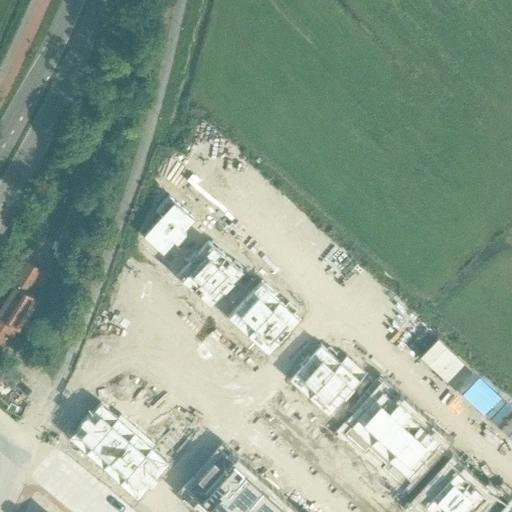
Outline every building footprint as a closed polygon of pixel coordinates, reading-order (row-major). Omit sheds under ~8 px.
[(58,148),(51,145),(43,163),(49,166),(58,148)] [(160,216),(142,236),(163,255),(174,243),(177,246),(187,234),(185,231),(195,219),(168,194),(154,210),(160,216)] [(71,204),(53,256),(71,262),(88,214),(90,211),(71,204)] [(187,263),(176,275),(193,291),(226,255),(219,249),(220,247),(212,240),(210,241),(208,239),(197,252),(194,250),(185,261),(187,263)] [(226,255),(193,291),(211,307),(222,294),(225,296),(234,286),(232,284),(244,271),(241,269),(243,268),(234,260),(233,261),(226,255)] [(0,350),(9,341),(14,331),(17,332),(37,301),(26,294),(39,273),(28,265),(13,288),(15,289),(5,304),(3,302),(0,305),(0,350)] [(262,280),(227,318),(247,337),(280,301),(274,295),(276,293),(262,280)] [(142,282),(134,291),(140,297),(149,288),(142,282)] [(149,288),(140,297),(147,303),(156,294),(149,288)] [(280,301),(247,337),(268,355),(277,344),(278,345),(284,339),(289,333),(288,332),(300,319),(294,314),(297,310),(288,302),(285,305),(280,301)] [(194,329),(186,338),(193,344),(201,335),(194,329)] [(201,335),(193,344),(199,350),(208,341),(201,335)] [(299,367),(288,379),(308,398),(341,361),(340,361),(336,358),(336,353),(330,347),(326,348),(321,343),(310,355),(307,353),(297,365),(299,367)] [(341,361),(308,398),(329,416),(343,400),(346,402),(355,391),(353,389),(367,374),(346,354),(342,359),(341,359),(340,361),(341,361)] [(239,365),(248,373),(256,364),(247,356),(239,365)] [(0,377),(11,367),(8,365),(0,357),(0,377)] [(227,359),(219,368),(226,374),(234,365),(227,359)] [(11,367),(0,377),(0,379),(10,389),(22,377),(11,367)] [(138,382),(130,391),(136,397),(144,388),(138,382)] [(144,388),(136,397),(143,403),(151,394),(144,388)] [(362,413),(343,433),(364,452),(368,449),(367,448),(404,407),(392,396),(391,398),(382,390),(368,405),(367,404),(360,412),(362,413)] [(80,424),(68,437),(85,453),(118,417),(117,417),(100,401),(88,415),(87,414),(86,415),(85,415),(79,421),(80,421),(79,423),(80,424)] [(263,407),(255,416),(268,427),(276,419),(263,407)] [(404,407),(367,448),(368,449),(384,463),(385,464),(421,425),(415,419),(416,417),(404,407)] [(118,417),(85,453),(88,455),(86,458),(93,465),(96,462),(102,469),(138,429),(121,413),(117,417),(118,417)] [(172,413),(163,422),(169,428),(178,419),(172,413)] [(255,416),(222,452),(234,463),(243,471),(262,488),(282,506),(288,511),(361,511),(357,508),(344,496),(332,485),(319,473),(306,462),(294,450),(281,439),(268,427),(255,416)] [(178,419),(169,428),(176,434),(185,425),(178,419)] [(276,419),(268,427),(281,439),(289,430),(276,419)] [(384,463),(381,467),(402,486),(421,464),(424,466),(432,457),(430,455),(442,441),(428,428),(426,430),(421,425),(385,464),(384,463)] [(138,429),(102,469),(109,475),(107,477),(115,484),(117,482),(119,484),(152,448),(153,448),(156,445),(138,429)] [(289,430),(281,439),(294,450),(301,442),(289,430)] [(301,442),(294,450),(306,462),(314,453),(301,442)] [(152,448),(119,484),(137,500),(149,486),(150,488),(152,486),(152,487),(158,481),(157,480),(159,478),(157,477),(170,464),(153,448),(152,448)] [(222,452),(190,488),(202,499),(200,500),(202,502),(202,503),(207,508),(208,507),(209,509),(211,507),(210,507),(243,471),(234,463),(222,452)] [(314,453),(306,462),(319,473),(327,465),(314,453)] [(431,487),(413,507),(418,511),(440,511),(470,480),(464,475),(462,473),(464,472),(455,465),(454,466),(452,464),(440,477),(438,475),(429,485),(431,487)] [(327,465),(319,473),(332,485),(339,476),(327,465)] [(243,471),(210,507),(211,507),(215,511),(240,511),(262,488),(243,471)] [(339,476),(332,485),(344,496),(352,488),(339,476)] [(470,480),(440,511),(476,511),(478,511),(476,509),(487,496),(485,494),(486,492),(478,485),(477,486),(475,485),(470,480)] [(276,511),(282,506),(262,488),(240,511),(276,511)] [(352,488),(344,496),(357,508),(365,499),(352,488)] [(365,499),(357,508),(361,511),(376,511),(378,511),(365,499)]
